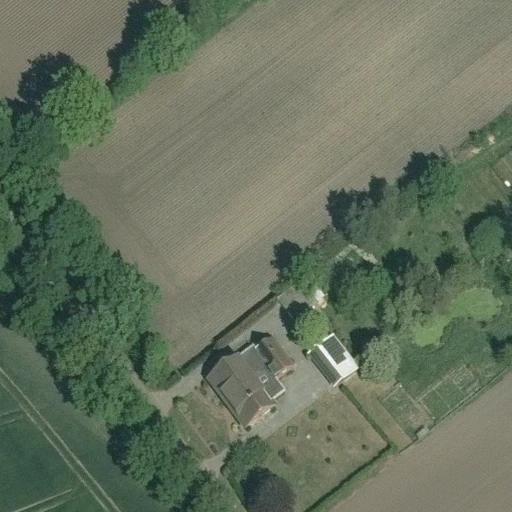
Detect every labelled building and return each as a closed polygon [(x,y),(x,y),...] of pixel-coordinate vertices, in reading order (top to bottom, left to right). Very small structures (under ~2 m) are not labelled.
[(301,283),(276,301),(293,324),(318,306),(301,283)] [(337,334),(310,355),(337,390),(364,369),(337,334)] [(276,341),(259,353),(279,381),(296,369),(276,341)] [(241,360),(272,403),(287,392),(279,381),(259,353),(256,349),(241,360)] [(241,360),(210,382),(247,433),(278,411),(272,403),(241,360)]
